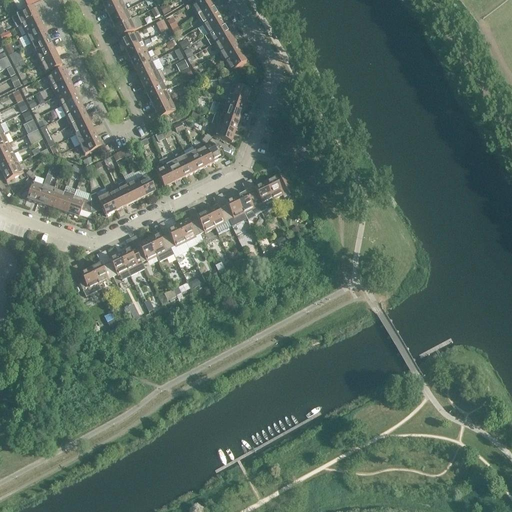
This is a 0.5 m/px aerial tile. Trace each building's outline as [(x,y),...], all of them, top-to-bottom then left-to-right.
[(121,1),(120,0),(100,0),(105,9),(121,1)] [(202,0),(191,7),(197,17),(213,7),(208,0),(202,0)] [(126,11),(121,1),(105,9),(109,19),(126,11)] [(167,5),(160,9),(164,15),(171,12),(167,5)] [(218,16),(213,7),(197,17),(202,26),(218,16)] [(38,18),(33,8),(16,16),(21,26),(38,18)] [(156,9),(151,11),(154,19),(160,16),(156,9)] [(131,20),(126,11),(109,19),(114,28),(131,20)] [(224,26),(218,16),(202,26),(208,35),(224,26)] [(137,17),(133,19),(131,20),(114,28),(119,39),(136,30),(133,24),(139,21),(137,17)] [(42,28),(38,18),(21,26),(26,36),(42,28)] [(173,20),(168,22),(172,31),(177,28),(173,20)] [(229,35),(224,26),(208,35),(205,37),(210,46),(213,45),(229,35)] [(47,37),(42,28),(26,36),(30,46),(47,37)] [(177,29),(173,31),(176,38),(181,36),(177,29)] [(7,33),(0,36),(0,38),(2,42),(10,38),(7,33)] [(142,43),(137,33),(120,41),(125,52),(142,43)] [(235,44),(229,35),(213,45),(219,54),(235,44)] [(52,47),(47,37),(30,46),(35,55),(52,47)] [(185,41),(179,45),(182,50),(188,46),(185,41)] [(172,42),(166,45),(169,50),(175,47),(172,42)] [(147,53),(142,43),(125,52),(130,61),(147,53)] [(10,44),(4,47),(9,56),(14,53),(10,44)] [(240,54),(235,44),(219,54),(224,63),(240,54)] [(57,57),(52,47),(35,55),(40,65),(57,57)] [(189,49),(184,52),(188,59),(193,56),(189,49)] [(152,63),(147,53),(130,61),(135,71),(152,63)] [(15,54),(9,57),(12,63),(18,60),(15,54)] [(246,63),(240,54),(224,63),(230,73),(246,63)] [(62,67),(57,57),(40,65),(45,75),(62,67)] [(6,58),(0,61),(0,67),(9,63),(6,58)] [(184,62),(177,66),(180,73),(188,69),(184,62)] [(156,72),(152,63),(135,71),(140,81),(156,72)] [(11,68),(5,71),(9,79),(15,76),(11,68)] [(68,80),(63,70),(46,78),(51,88),(68,80)] [(189,70),(181,74),(184,81),(192,77),(189,70)] [(161,82),(156,72),(140,81),(144,90),(161,82)] [(16,78),(10,81),(14,89),(20,86),(16,78)] [(73,89),(68,80),(51,88),(56,98),(73,89)] [(166,92),(161,82),(144,90),(149,100),(166,92)] [(231,86),(228,96),(245,102),(249,92),(231,86)] [(77,99),(73,89),(56,98),(61,107),(77,99)] [(18,92),(12,95),(15,102),(22,99),(18,92)] [(171,101),(166,92),(149,100),(154,110),(171,101)] [(245,102),(228,96),(224,106),(242,112),(245,102)] [(82,109),(77,99),(61,107),(65,117),(82,109)] [(176,112),(171,101),(154,110),(159,120),(176,112)] [(23,102),(16,106),(20,114),(27,110),(23,102)] [(242,112),(224,106),(221,117),(238,123),(242,112)] [(87,118),(82,109),(65,117),(70,127),(87,118)] [(193,111),(191,118),(199,121),(201,114),(193,111)] [(28,112),(21,116),(25,124),(32,120),(28,112)] [(238,123),(221,117),(215,115),(212,125),(217,127),(235,133),(238,123)] [(92,128),(87,118),(70,127),(75,136),(92,128)] [(33,122),(26,125),(29,130),(35,127),(33,122)] [(181,125),(174,128),(177,135),(184,131),(181,125)] [(235,133),(217,127),(214,138),(231,144),(235,133)] [(97,138),(92,128),(75,136),(80,146),(97,138)] [(170,131),(162,134),(164,139),(165,140),(173,136),(170,131)] [(162,133),(155,136),(158,142),(164,139),(162,134),(162,133)] [(0,149),(9,145),(4,135),(0,137),(0,149)] [(39,135),(33,139),(35,144),(42,141),(39,135)] [(101,148),(97,138),(80,146),(85,156),(101,148)] [(211,144),(195,152),(203,169),(213,164),(213,163),(223,157),(221,153),(211,144)] [(0,161),(13,155),(9,145),(0,149),(0,161)] [(130,148),(123,152),(126,158),(133,154),(130,148)] [(40,154),(39,154),(43,162),(49,155),(47,150),(40,154)] [(123,152),(113,157),(116,163),(126,158),(123,152)] [(203,169),(195,152),(185,157),(193,174),(203,169)] [(18,164),(13,155),(0,161),(0,169),(1,173),(18,164)] [(193,174),(185,157),(175,162),(184,178),(193,174)] [(89,158),(82,161),(85,167),(92,163),(89,158)] [(184,178),(175,162),(166,166),(174,183),(184,178)] [(23,174),(18,164),(1,173),(6,183),(23,174)] [(174,183),(166,166),(156,171),(164,188),(174,183)] [(279,177),(280,180),(276,182),(275,179),(264,184),(273,201),(282,196),(283,199),(289,196),(288,194),(294,191),(285,173),(279,177)] [(155,192),(147,176),(137,181),(145,197),(155,192)] [(145,197),(137,181),(127,185),(135,202),(145,197)] [(27,200),(37,204),(43,187),(33,183),(27,200)] [(273,201),(264,184),(254,189),(256,191),(251,194),(257,206),(262,204),(263,206),(273,201)] [(135,202),(127,185),(117,190),(125,207),(135,202)] [(54,190),(43,187),(37,204),(48,208),(54,190)] [(66,188),(64,194),(58,211),(68,215),(76,191),(66,188)] [(64,194),(54,190),(48,208),(58,211),(64,194)] [(105,190),(91,196),(92,214),(102,209),(106,217),(116,212),(108,195),(105,190)] [(125,207),(117,190),(108,195),(116,212),(125,207)] [(91,196),(76,191),(68,215),(79,218),(81,210),(92,214),(91,196)] [(245,193),(235,198),(244,215),(254,210),(253,208),(257,206),(251,194),(247,196),(245,193)] [(244,215),(235,198),(225,203),(227,206),(222,208),(228,220),(233,218),(234,220),(244,215)] [(216,207),(206,212),(215,229),(225,224),(224,222),(228,220),(222,208),(218,210),(216,207)] [(215,229),(206,212),(196,217),(197,220),(193,222),(199,234),(204,232),(204,234),(215,229)] [(187,222),(177,227),(185,243),(196,238),(195,237),(199,234),(193,222),(189,224),(187,222)] [(185,243),(177,227),(167,232),(168,234),(164,236),(170,249),(174,247),(175,248),(185,243)] [(300,228),(293,231),(296,237),(302,234),(300,228)] [(148,241),(156,258),(159,263),(174,256),(170,249),(164,236),(160,239),(158,236),(148,241)] [(283,238),(277,241),(277,242),(279,246),(287,243),(285,239),(283,238)] [(156,258),(148,241),(138,246),(139,248),(135,251),(141,263),(145,261),(146,263),(156,258)] [(129,250),(119,255),(130,277),(145,270),(141,263),(135,251),(130,253),(129,250)] [(130,277),(119,255),(109,260),(110,263),(106,265),(112,277),(116,275),(117,277),(119,276),(122,281),(130,277)] [(100,264),(90,269),(98,286),(108,281),(107,279),(112,277),(106,265),(101,267),(100,264)] [(100,291),(98,286),(90,269),(80,274),(81,277),(77,279),(86,298),(100,291)] [(215,271),(202,276),(205,283),(218,277),(215,271)] [(198,278),(192,281),(195,287),(200,284),(198,278)] [(178,288),(174,290),(178,300),(183,298),(178,288)] [(173,290),(159,297),(162,304),(176,297),(173,290)]
